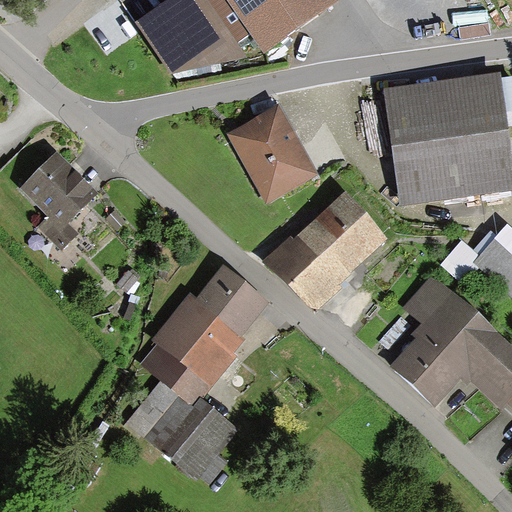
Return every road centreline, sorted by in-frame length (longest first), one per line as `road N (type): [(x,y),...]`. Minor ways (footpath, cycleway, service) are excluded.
road 1 (tertiary): [(75,119),(392,390),(511,509)]
road 2 (residential): [(75,119),(317,73),(511,47)]
